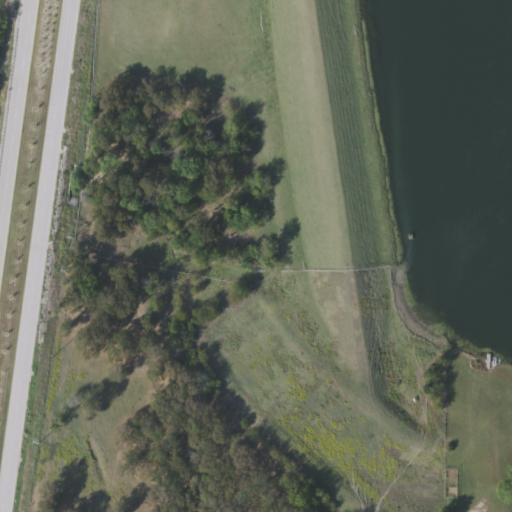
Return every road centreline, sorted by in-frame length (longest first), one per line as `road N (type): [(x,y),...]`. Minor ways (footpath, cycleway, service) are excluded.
road 1 (primary): [(0,493),(66,0)]
road 2 (primary): [(24,0),(0,185)]
